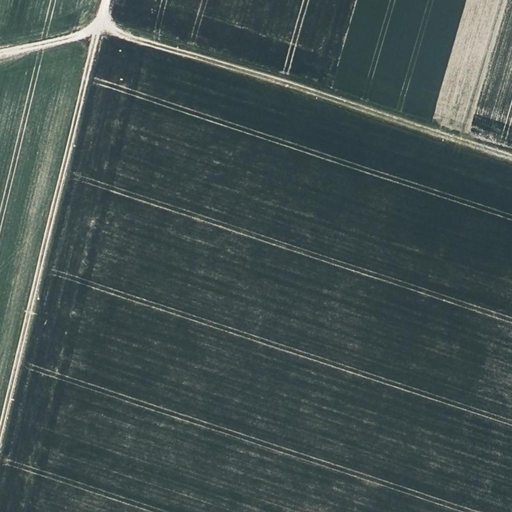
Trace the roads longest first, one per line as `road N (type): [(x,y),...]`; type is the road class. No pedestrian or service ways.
road 1 (track): [(511,158),(202,59),(93,35)]
road 2 (track): [(0,430),(93,35)]
